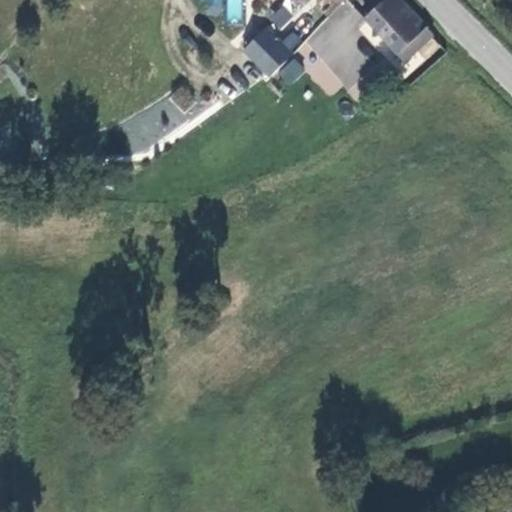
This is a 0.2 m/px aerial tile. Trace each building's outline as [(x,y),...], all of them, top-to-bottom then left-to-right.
[(241,19),(239,0),(226,0),(228,20),(241,19)] [(421,24),(399,0),(371,0),(357,13),(401,61),(413,50),(404,40),(421,24)] [(272,40),(257,53),(247,44),(243,48),(266,73),(286,52),(272,40)] [(250,85),(266,73),(243,48),(230,62),(250,85)] [(288,86),(306,71),(294,58),(277,74),(288,86)]
